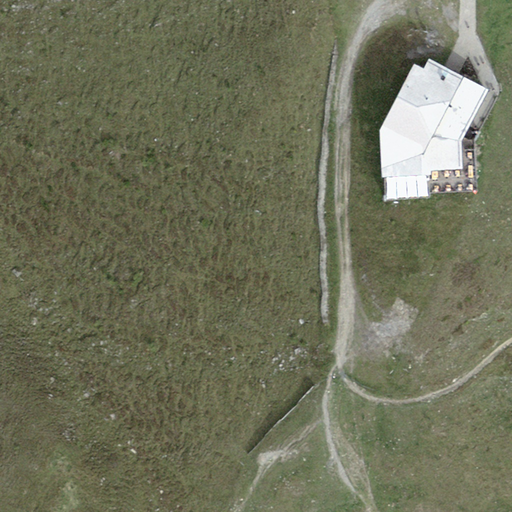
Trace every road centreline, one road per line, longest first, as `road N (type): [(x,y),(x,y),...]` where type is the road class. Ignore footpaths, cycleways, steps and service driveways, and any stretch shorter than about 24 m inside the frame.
road 1 (track): [(338,368),(347,68),(384,0)]
road 2 (track): [(362,511),(338,368)]
